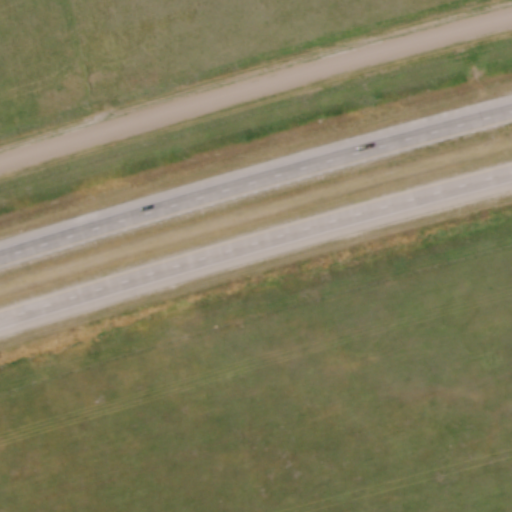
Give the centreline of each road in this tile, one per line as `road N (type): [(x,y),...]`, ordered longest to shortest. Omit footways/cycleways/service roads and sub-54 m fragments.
road 1 (motorway): [(0,321),(511,172)]
road 2 (residential): [(0,166),(511,17)]
road 3 (motorway): [(511,109),(0,257)]
